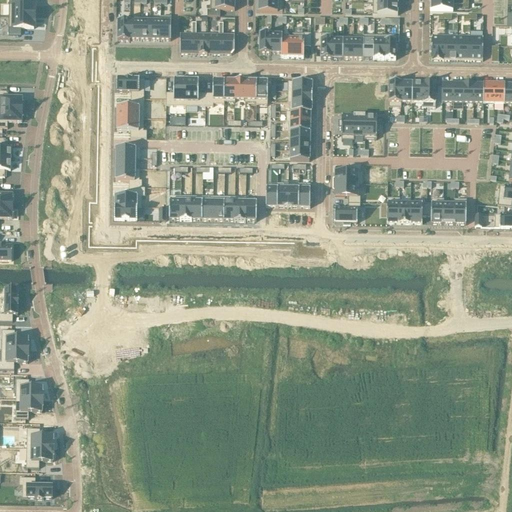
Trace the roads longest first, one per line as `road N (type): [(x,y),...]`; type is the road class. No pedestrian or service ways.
road 1 (residential): [(54,57),(36,168),(37,265),(76,453),(76,511)]
road 2 (residential): [(511,323),(381,333),(237,313),(100,321)]
road 3 (residential): [(105,65),(102,231),(320,237)]
road 4 (residential): [(320,237),(511,240)]
road 5 (residential): [(323,71),(320,237)]
road 6 (residential): [(105,65),(242,69)]
